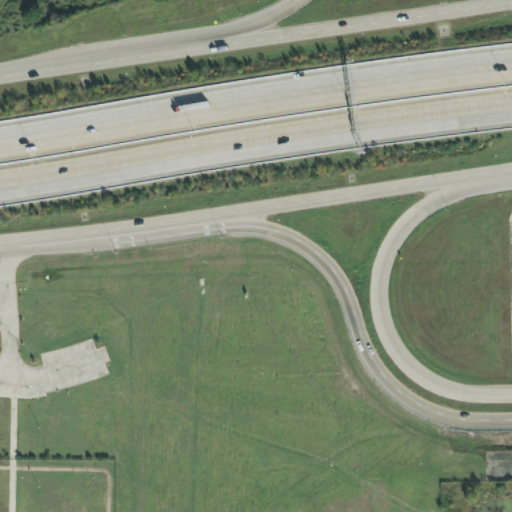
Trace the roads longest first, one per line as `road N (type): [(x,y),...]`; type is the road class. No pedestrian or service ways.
road 1 (motorway): [(0,177),(511,99)]
road 2 (motorway): [(511,74),(0,150)]
road 3 (primary): [(207,221),(274,234),(314,254),(339,284),(369,364),(418,409),(455,421),(511,422)]
road 4 (primary): [(511,397),(437,387),(416,374),(386,329),(385,270),(398,239),(423,213),(474,184)]
road 5 (primary): [(511,2),(235,43)]
road 6 (primary): [(207,221),(474,184)]
road 7 (primary): [(210,42),(59,66)]
